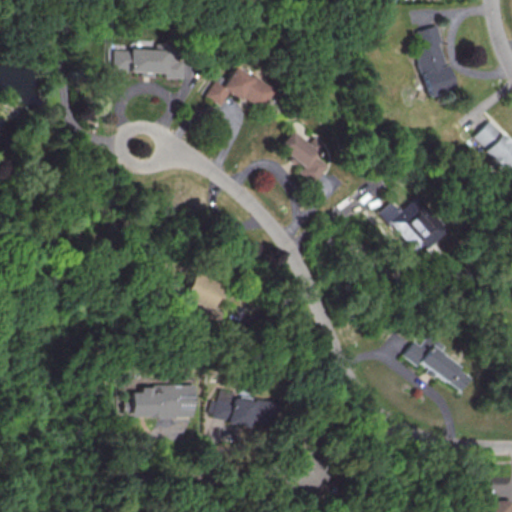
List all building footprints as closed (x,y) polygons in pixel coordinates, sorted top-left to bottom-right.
[(406,48),(422,95),(447,87),(440,64),(438,64),(431,43),(435,42),(429,24),(409,30),(414,45),(406,48)] [(178,77),(179,50),(109,48),(108,70),(136,70),(136,76),(150,76),(150,72),(160,72),(160,77),(178,77)] [(234,66),(251,79),(253,76),(273,90),(259,110),(240,97),(237,100),(227,93),(217,106),(202,95),(212,81),(220,87),(234,66)] [(463,138),(482,156),(480,159),(497,175),(511,159),(511,150),(479,120),(463,138)] [(288,130),(275,146),(299,166),(294,172),(309,184),(324,165),(312,155),(321,144),(311,136),(305,144),(288,130)] [(375,209),(413,259),(424,251),(429,257),(437,250),(430,241),(444,231),(415,194),(398,207),(390,197),(375,209)] [(207,308),(216,284),(186,273),(177,298),(207,308)] [(399,355),(414,366),(417,362),(457,390),(469,374),(419,340),(416,344),(409,340),(399,355)] [(187,383),(186,415),(171,415),(171,419),(163,418),(155,418),(155,417),(124,416),(125,391),(133,391),(133,386),(146,386),(146,383),(187,383)] [(228,398),(227,389),(212,390),(213,399),(204,399),(205,424),(254,422),(253,397),(228,398)] [(311,497),(330,473),(301,449),(282,473),(311,497)] [(511,511),(511,499),(479,499),(479,511),(511,511)]
